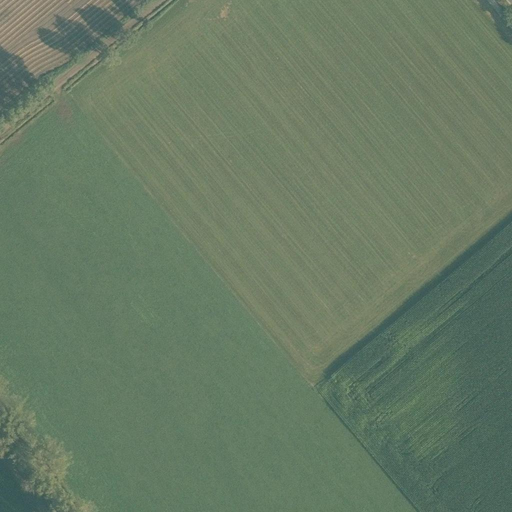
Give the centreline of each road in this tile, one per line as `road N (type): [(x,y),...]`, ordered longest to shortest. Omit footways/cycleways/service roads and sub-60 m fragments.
road 1 (track): [(0,133),(160,0)]
road 2 (track): [(72,511),(0,416)]
